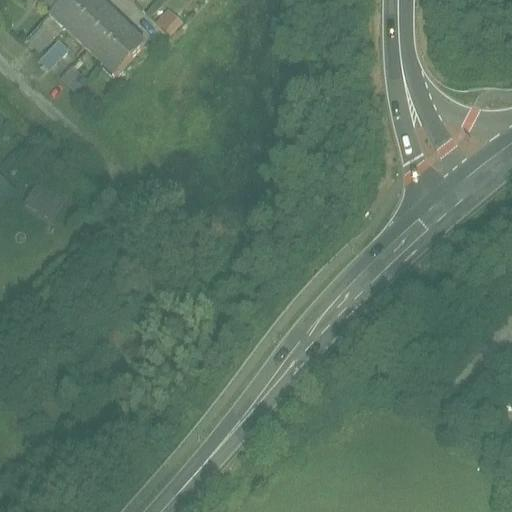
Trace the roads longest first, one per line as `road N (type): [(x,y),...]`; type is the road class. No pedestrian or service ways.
road 1 (tertiary): [(164,511),(354,292),(459,196)]
road 2 (track): [(64,124),(107,162),(112,182),(94,223),(65,248)]
road 3 (primary): [(459,196),(415,117),(402,72)]
road 4 (primary): [(511,140),(466,134),(434,116),(402,72)]
